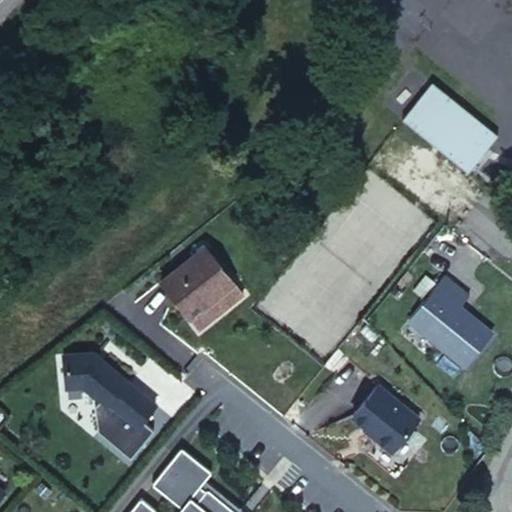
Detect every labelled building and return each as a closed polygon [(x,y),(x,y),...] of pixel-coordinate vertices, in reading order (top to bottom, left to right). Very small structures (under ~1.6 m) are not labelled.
[(434,85),(404,120),(469,174),(479,162),(474,157),(482,147),(488,151),(498,139),(434,85)] [(208,248),(164,283),(192,319),(236,284),(208,248)] [(472,300),(449,281),(411,325),(468,371),(495,340),(462,313),(472,300)] [(158,406),(95,353),(65,356),(68,389),(85,387),(108,407),(110,405),(139,429),(158,406)] [(421,421),(381,387),(355,418),(367,428),(377,436),(375,438),(394,454),(421,421)] [(367,428),(366,430),(375,438),(377,436),(367,428)] [(216,465),(187,441),(157,476),(186,500),(176,511),(171,511),(146,491),(127,511),(244,511),(240,509),(242,506),(206,477),(216,465)]
